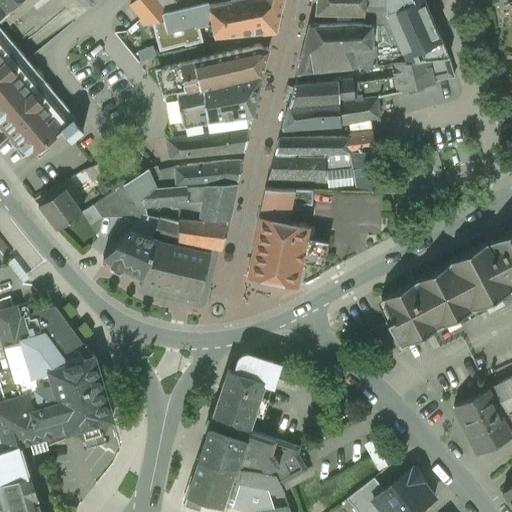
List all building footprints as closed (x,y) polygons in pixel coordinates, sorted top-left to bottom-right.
[(0,0),(0,22),(5,18),(9,25),(39,0),(0,0)] [(83,0),(91,8),(100,0),(83,0)] [(157,0),(141,0),(157,18),(158,17),(157,15),(162,13),(166,10),(157,0)] [(157,0),(166,10),(168,12),(208,3),(208,4),(227,0),(157,0)] [(168,12),(162,13),(166,25),(167,30),(188,25),(189,30),(197,28),(197,27),(211,23),(214,37),(275,31),(281,0),(227,0),(208,4),(208,3),(168,12)] [(363,0),(316,0),(314,14),(364,14),(363,0)] [(385,0),(363,0),(364,14),(385,14),(385,13),(385,0)] [(402,53),(404,62),(428,59),(448,58),(449,58),(444,49),(422,0),(415,0),(385,13),(385,14),(402,53)] [(385,0),(385,13),(415,0),(385,0)] [(162,13),(157,15),(158,17),(161,26),(166,25),(162,13)] [(373,55),(402,53),(385,14),(364,14),(370,24),(370,45),(373,44),(373,55)] [(356,23),(309,25),(297,74),(374,66),(374,65),(390,64),(390,63),(404,62),(402,53),(373,55),(373,44),(370,45),(370,24),(356,23)] [(75,118),(0,27),(0,121),(30,157),(62,130),(71,140),(83,130),(73,120),(75,118)] [(259,46),(154,70),(158,85),(161,96),(176,93),(261,73),(268,48),(264,47),(259,46)] [(448,58),(428,60),(434,82),(454,77),(448,58)] [(404,62),(390,63),(390,64),(394,80),(396,93),(435,83),(434,82),(428,60),(428,59),(404,62)] [(261,73),(176,93),(163,96),(170,138),(250,125),(261,73)] [(394,80),(353,86),(352,79),(294,84),(288,105),(377,97),(378,97),(396,93),(394,80)] [(377,97),(288,105),(281,129),(283,130),(344,124),(367,119),(378,118),(377,97)] [(170,138),(166,138),(169,157),(238,150),(244,151),(250,125),(170,138)] [(364,134),(349,136),(349,137),(350,151),(375,148),(372,133),(364,134)] [(349,137),(281,139),(277,141),(274,153),(349,152),(350,152),(350,151),(349,137)] [(375,148),(350,151),(350,152),(349,152),(352,165),(351,165),(355,187),(356,186),(387,188),(376,149),(375,149),(375,148)] [(349,152),(323,156),(300,156),(273,155),(268,177),(325,179),(324,169),(351,165),(352,165),(349,152)] [(147,170),(123,184),(124,185),(137,205),(155,188),(156,188),(177,187),(176,185),(237,181),(242,162),(235,161),(178,167),(159,172),(157,166),(147,170)] [(103,162),(85,171),(102,199),(116,190),(103,162)] [(177,187),(156,188),(155,188),(137,205),(136,205),(144,205),(170,203),(172,210),(179,209),(179,219),(228,223),(237,183),(177,187)] [(137,205),(124,185),(116,190),(102,199),(93,206),(101,218),(124,217),(133,226),(129,230),(130,230),(143,216),(147,217),(144,205),(136,205),(137,205)] [(64,188),(38,205),(56,229),(82,212),(64,188)] [(294,190),(265,189),(259,216),(288,222),(294,190)] [(147,217),(143,216),(130,230),(129,230),(102,258),(119,269),(143,279),(152,255),(157,239),(152,237),(159,219),(147,217)] [(259,216),(247,275),(296,285),(300,269),(305,270),(307,263),(301,262),(306,237),(308,226),(288,222),(259,216)] [(228,223),(179,219),(178,222),(159,218),(159,219),(152,237),(157,239),(164,242),(165,242),(177,245),(178,240),(222,249),(228,223)] [(486,241),(448,261),(449,262),(380,298),(391,318),(386,321),(394,337),(389,339),(397,355),(408,350),(405,344),(511,288),(511,229),(487,243),(486,241)] [(326,241),(306,237),(301,262),(307,263),(322,266),(326,241)] [(177,245),(165,242),(164,242),(157,239),(152,255),(143,279),(141,283),(140,285),(198,299),(210,253),(177,245)] [(502,368),(511,363),(511,288),(405,344),(408,350),(424,382),(433,380),(441,397),(502,368)] [(54,308),(15,319),(0,323),(0,325),(13,367),(0,371),(0,387),(7,413),(0,415),(0,449),(19,444),(20,445),(82,427),(86,438),(100,434),(97,423),(112,418),(94,356),(90,357),(54,308)] [(394,337),(386,321),(363,333),(371,349),(389,339),(394,337)] [(243,354),(241,355),(240,356),(239,358),(235,371),(228,369),(212,418),(247,430),(254,412),(262,415),(268,398),(260,395),(265,381),(273,384),(280,363),(247,354),(246,354),(245,354),(243,354)] [(511,378),(488,390),(503,418),(511,413),(511,378)] [(488,389),(453,406),(477,453),(511,435),(511,434),(511,413),(503,418),(488,390),(488,389)] [(247,430),(212,418),(199,457),(235,469),(242,470),(269,474),(269,469),(278,464),(297,453),(299,446),(247,430)] [(0,508),(6,507),(36,500),(20,445),(19,444),(0,449),(0,508)] [(306,468),(297,453),(278,464),(288,479),(306,468)] [(235,469),(199,457),(187,495),(184,504),(200,509),(203,499),(224,505),(235,469)] [(378,511),(421,511),(437,500),(410,466),(381,489),(368,499),(378,511)] [(269,474),(242,470),(239,484),(284,492),(275,475),(269,474)] [(378,511),(368,499),(381,489),(373,479),(346,500),(355,511),(378,511)] [(511,485),(502,493),(511,506),(511,485)] [(40,511),(36,500),(6,507),(6,511),(40,511)]
